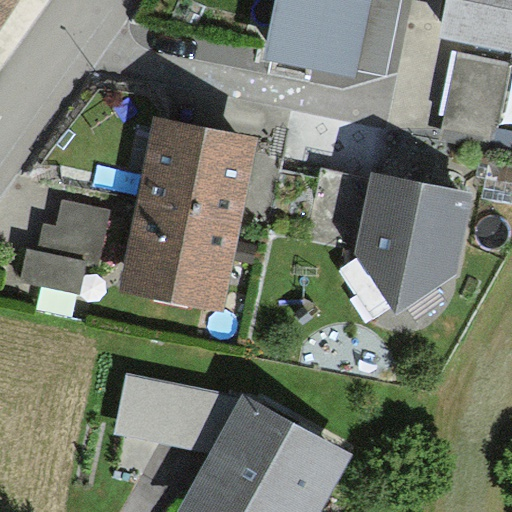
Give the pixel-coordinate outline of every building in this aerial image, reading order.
[(0,0),(0,47),(28,0),(0,0)] [(273,0),(261,66),(349,83),(352,69),(380,74),(393,5),(367,0),(273,0)] [(511,0),(451,0),(442,47),(511,60),(511,0)] [(499,72),(451,65),(441,133),(488,140),(499,72)] [(242,152),(151,138),(126,302),(218,316),(242,152)] [(450,273),(461,207),(322,183),(311,250),(354,255),(389,315),(450,273)] [(86,295),(97,225),(62,220),(59,239),(44,236),(40,258),(31,257),(27,286),(86,295)] [(300,511),(327,460),(239,415),(129,393),(118,440),(216,460),(189,511),(300,511)]
